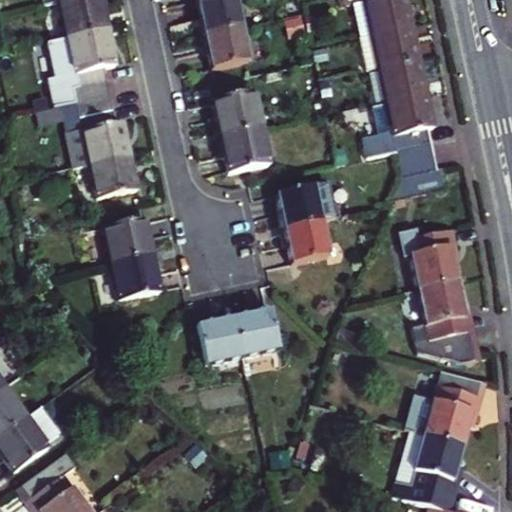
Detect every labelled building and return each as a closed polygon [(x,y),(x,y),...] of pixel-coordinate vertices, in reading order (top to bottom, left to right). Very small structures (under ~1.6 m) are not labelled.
[(88,0),(54,7),(62,43),(106,34),(102,17),(98,0),(88,0)] [(234,0),(218,0),(194,5),(198,21),(201,37),(240,29),(234,0)] [(398,0),(393,1),(392,0),(356,0),(358,10),(365,8),(371,39),(410,32),(404,8),(402,0),(398,0)] [(248,63),(240,29),(201,37),(205,54),(209,71),(248,63)] [(371,39),(379,73),(416,65),(413,49),(410,32),(371,39)] [(62,43),(73,93),(106,86),(103,73),(114,70),(110,53),(106,34),(62,43)] [(379,73),(371,39),(359,41),(366,75),(379,73)] [(379,73),(386,105),(424,97),(420,79),(416,65),(379,73)] [(73,93),(76,108),(109,101),(106,86),(73,93)] [(251,95),(211,103),(215,122),(219,141),(258,132),(251,95)] [(428,117),(424,97),(386,105),(371,108),(382,159),(397,156),(396,152),(428,146),(425,132),(431,131),(428,117)] [(79,121),(112,114),(109,101),(76,108),(79,121)] [(115,128),(112,114),(79,121),(89,169),(127,161),(122,136),(120,127),(115,128)] [(258,132),(219,141),(222,155),(226,175),(266,166),(258,132)] [(80,137),(69,138),(70,167),(82,167),(80,137)] [(397,156),(399,167),(432,160),(428,146),(396,152),(397,156)] [(432,160),(399,167),(402,180),(435,173),(432,160)] [(131,177),(127,161),(89,169),(97,203),(134,195),(131,177)] [(435,173),(402,180),(390,204),(444,192),(440,173),(435,173)] [(280,217),(284,232),(321,224),(314,191),(276,200),(280,217)] [(321,224),(284,232),(288,253),(291,268),(329,260),(321,224)] [(142,227),(102,236),(109,270),(149,261),(145,244),(142,227)] [(404,264),(410,296),(448,289),(443,263),(448,263),(446,252),(443,239),(410,245),(409,238),(390,242),(394,266),(404,264)] [(153,279),(149,261),(109,270),(118,305),(157,297),(153,279)] [(419,344),(404,347),(406,357),(449,369),(463,367),(461,357),(466,357),(465,353),(461,354),(458,337),(462,336),(460,325),(458,312),(453,313),(448,289),(410,296),(419,344)] [(236,323),(245,363),(282,355),(273,315),(258,318),(236,323)] [(245,363),(236,323),(221,326),(200,331),(209,371),(245,363)] [(470,383),(427,371),(411,435),(449,445),(456,420),(460,421),(463,409),(470,383)] [(0,378),(0,401),(11,393),(0,378)] [(0,444),(32,420),(11,393),(0,401),(0,444)] [(46,410),(32,420),(0,444),(0,446),(10,459),(22,476),(55,451),(52,447),(66,437),(46,410)] [(442,470),(449,445),(411,435),(393,500),(436,511),(441,491),(447,471),(442,470)] [(93,511),(60,467),(24,494),(37,511),(93,511)]
